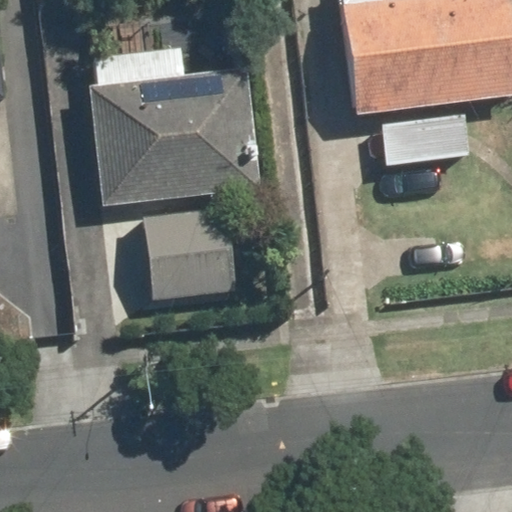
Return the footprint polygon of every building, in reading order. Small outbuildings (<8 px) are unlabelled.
[(511,63),(504,0),(335,0),(351,119),(511,99),(511,63)] [(256,190),(241,68),(178,76),(174,49),(92,59),(95,86),(84,87),(98,209),(256,190)] [(462,159),(457,114),(376,124),(381,169),(462,159)] [(233,292),(221,208),(137,219),(148,304),(233,292)] [(18,214),(0,216),(0,349),(33,345),(18,214)]
